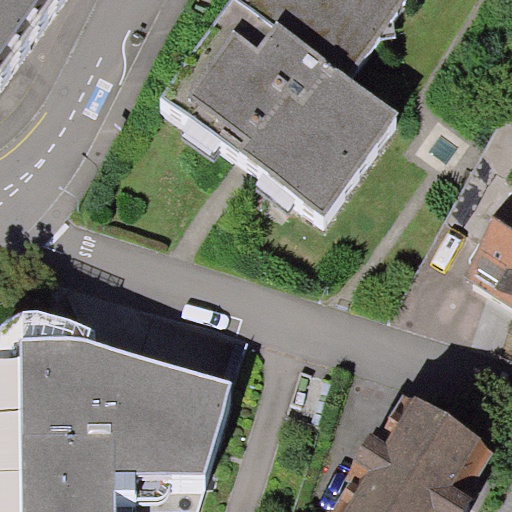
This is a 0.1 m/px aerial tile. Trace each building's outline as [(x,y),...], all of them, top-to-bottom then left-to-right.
[(0,0),(0,68),(26,32),(50,0),(0,0)] [(405,0),(259,0),(175,122),(260,181),(332,231),(399,134),(341,94),(405,0)] [(511,206),(465,276),(511,307),(511,206)] [(10,341),(0,357),(0,511),(164,511),(172,505),(171,492),(208,492),(234,405),(96,360),(95,348),(27,333),(10,341)] [(471,511),(474,507),(467,503),(495,460),(417,410),(384,461),(372,453),(350,486),(358,490),(343,511),(471,511)]
